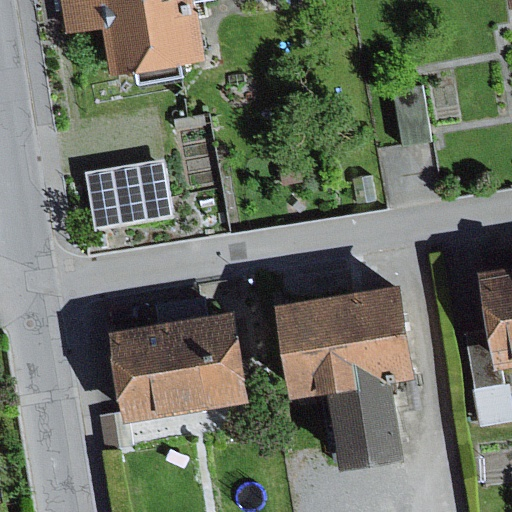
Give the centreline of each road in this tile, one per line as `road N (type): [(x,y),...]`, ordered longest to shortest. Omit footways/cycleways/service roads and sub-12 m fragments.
road 1 (residential): [(38,285),(511,209)]
road 2 (residential): [(0,39),(38,285)]
road 3 (residential): [(38,285),(70,511)]
